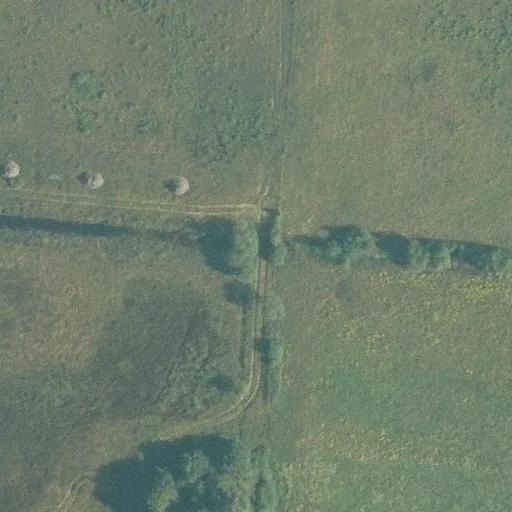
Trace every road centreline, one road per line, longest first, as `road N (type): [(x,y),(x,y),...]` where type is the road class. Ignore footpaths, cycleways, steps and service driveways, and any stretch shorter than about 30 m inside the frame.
road 1 (track): [(256,385),(277,0)]
road 2 (track): [(256,385),(231,416),(163,434),(125,497),(127,511)]
road 3 (track): [(251,511),(256,385)]
